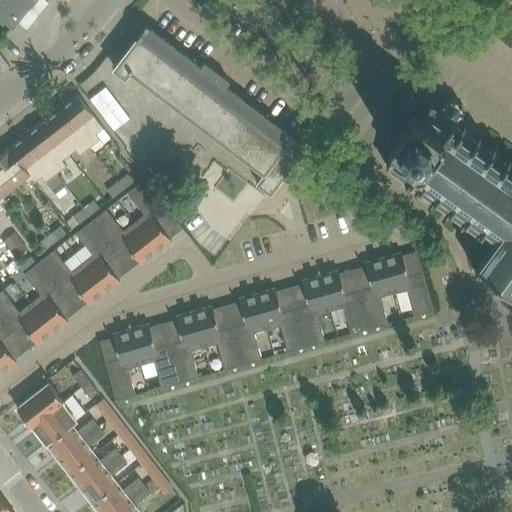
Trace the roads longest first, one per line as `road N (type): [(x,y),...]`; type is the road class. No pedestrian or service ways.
road 1 (residential): [(387,237),(213,284)]
road 2 (residential): [(213,284),(183,245),(92,316)]
road 3 (residential): [(0,112),(62,62),(110,0)]
road 4 (residential): [(213,284),(92,316)]
